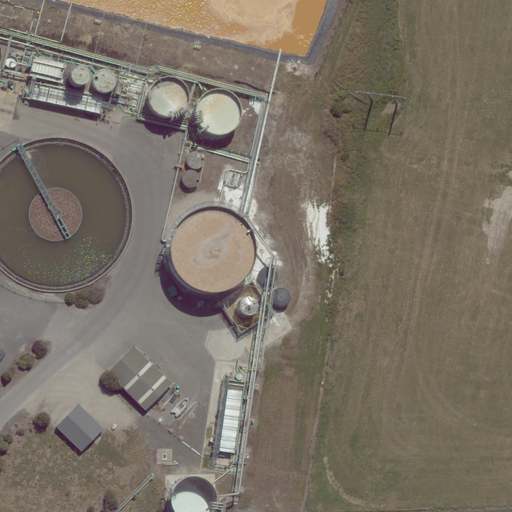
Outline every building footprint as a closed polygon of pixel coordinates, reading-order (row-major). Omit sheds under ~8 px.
[(109,71),(27,54),(18,95),(100,112),(109,71)] [(168,75),(163,75),(160,75),(156,76),(153,78),(150,80),(148,83),(146,85),(145,89),(144,92),(144,96),(144,99),(145,102),(147,106),(149,108),(151,111),(154,113),(157,114),(161,115),(164,115),(168,115),(171,114),(174,112),(177,110),(180,108),(182,105),(183,102),(184,99),(184,95),(184,92),(183,88),(182,85),(180,82),(177,80),(174,78),(171,76),(168,75)] [(226,92),(222,89),(218,88),(214,87),(210,87),(206,87),(202,89),(198,91),(195,93),(193,96),(190,100),(189,103),(188,107),(188,111),(189,115),(190,119),(192,123),(194,126),(197,129),(201,131),(204,133),(208,133),(212,134),(216,133),(220,132),(224,130),(227,128),(230,125),(232,121),(234,117),(235,113),(235,109),(234,105),(233,102),(231,98),(229,95),(226,92)] [(201,205),(193,206),(186,209),(179,213),(173,218),(169,224),(165,231),(162,238),(161,246),(161,253),(163,261),(165,268),(169,275),(174,281),(180,286),(187,290),(195,292),(202,293),(210,293),(218,292),(225,289),(232,285),(238,280),(242,274),(246,267),(249,260),(250,252),(250,244),(248,237),(246,229),(242,223),(237,217),(231,212),(224,208),(216,206),(209,204),(201,205)] [(168,383),(131,345),(104,372),(141,409),(168,383)]
